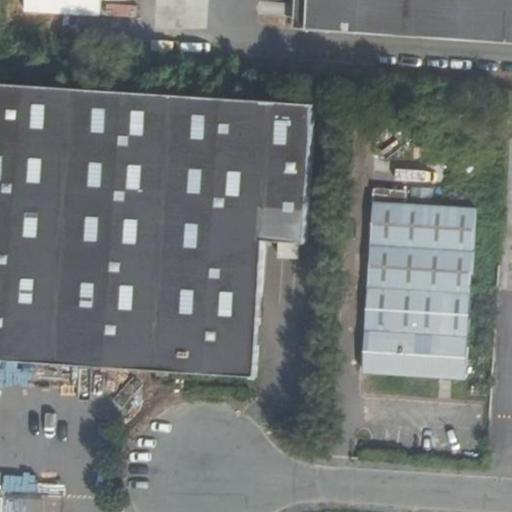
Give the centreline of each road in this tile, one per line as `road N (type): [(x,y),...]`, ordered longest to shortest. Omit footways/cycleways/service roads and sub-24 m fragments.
road 1 (residential): [(511,500),(201,479)]
road 2 (unknown): [(128,430),(177,397),(238,397),(265,411),(304,462),(303,511)]
